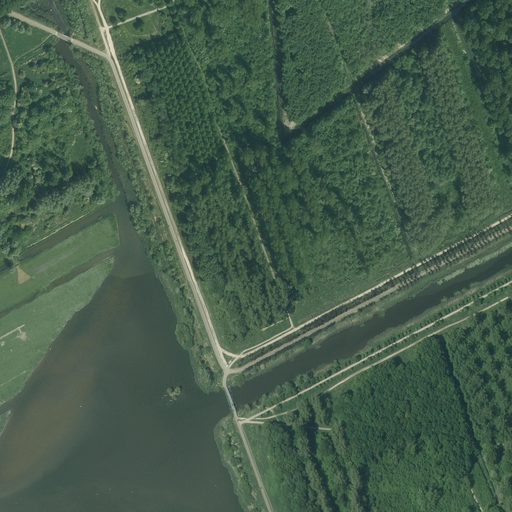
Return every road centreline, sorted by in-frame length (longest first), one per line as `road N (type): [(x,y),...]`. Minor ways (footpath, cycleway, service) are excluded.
road 1 (unknown): [(212,347),(236,359),(249,355),(511,218)]
road 2 (track): [(0,186),(13,152),(16,98),(2,33)]
